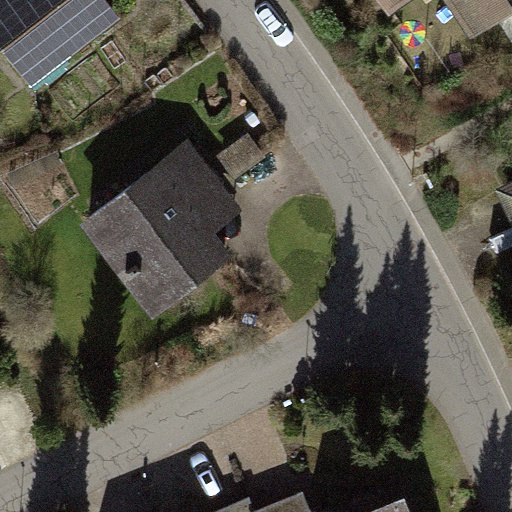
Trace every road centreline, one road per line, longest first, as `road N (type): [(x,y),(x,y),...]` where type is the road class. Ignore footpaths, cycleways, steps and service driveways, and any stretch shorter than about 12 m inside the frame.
road 1 (residential): [(0,508),(424,302)]
road 2 (residential): [(225,0),(334,146),(424,302)]
road 3 (residential): [(424,302),(511,489)]
